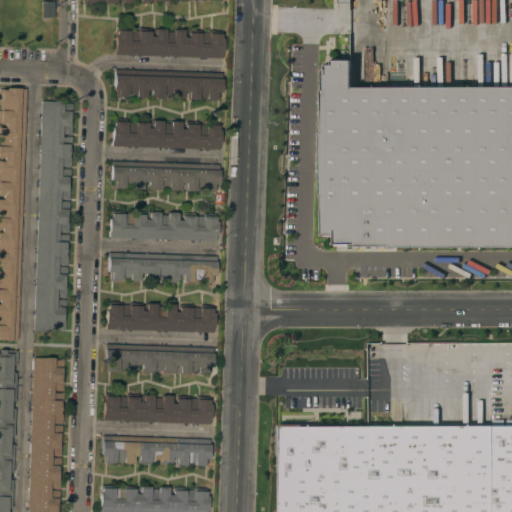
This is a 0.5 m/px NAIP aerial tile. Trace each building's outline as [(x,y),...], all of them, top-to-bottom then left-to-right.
[(52,2),(41,2),(40,18),(51,18),(52,2)] [(221,58),(221,34),(184,33),(184,32),(151,31),(151,32),(129,31),(114,31),(113,55),(221,58)] [(511,252),(334,253),(333,55),(511,53),(511,252)] [(219,79),(114,75),(113,96),(147,98),(147,97),(184,99),(218,101),(219,79)] [(16,340),(0,340),(0,232),(1,233),(1,230),(0,229),(0,199),(2,199),(2,195),(0,195),(0,161),(3,161),(3,157),(0,157),(0,90),(5,90),(5,88),(25,89),(16,340)] [(33,331),(62,331),(63,307),(54,307),(54,289),(62,290),(63,274),(55,274),(55,265),(65,265),(65,242),(56,242),(57,233),(66,233),(66,209),(58,209),(58,200),(67,200),(67,177),(59,176),(59,167),(68,167),(68,136),(69,136),(70,112),(60,112),(61,102),(38,101),(33,331)] [(110,146),(218,150),(218,125),(204,125),(204,135),(196,135),(196,125),(181,124),(181,123),(161,123),(161,121),(148,121),(148,123),(126,122),(126,120),(111,120),(110,146)] [(216,165),(109,166),(109,189),(127,188),(127,189),(144,189),(144,190),(181,189),(181,191),(216,191),(216,165)] [(215,240),(215,216),(194,215),(177,215),(177,213),(145,213),(145,215),(130,214),(130,224),(121,224),(122,214),(108,214),(107,239),(215,240)] [(213,262),(107,259),(106,279),(128,280),(128,281),(140,282),(140,279),(178,280),(178,283),(212,284),(213,262)] [(55,290),(54,307),(62,307),(63,291),(55,290)] [(104,329),(212,333),(212,309),(175,307),(175,305),(163,305),(162,317),(154,317),(154,304),(142,304),(142,307),(105,305),(104,329)] [(0,511),(0,350),(16,350),(15,365),(11,364),(11,373),(15,373),(14,401),(10,401),(10,408),(14,408),(13,437),(9,437),(9,444),(13,445),(12,472),(8,472),(8,480),(11,480),(11,508),(6,508),(6,511),(0,511)] [(210,353),(104,351),(104,372),(137,372),(137,370),(175,371),(175,373),(210,374),(210,353)] [(27,511),(56,511),(56,498),(48,498),(48,488),(56,489),(56,465),(49,465),(49,456),(58,456),(58,433),(50,433),(50,423),(60,423),(60,401),(51,401),(51,390),(61,390),(61,367),(52,367),(52,358),(28,358),(27,511)] [(101,420),(208,425),(209,400),(171,399),(172,397),(151,396),(151,395),(139,395),(139,396),(118,395),(118,405),(116,405),(116,396),(102,395),(101,420)] [(511,511),(279,511),(279,428),(511,428),(511,511)] [(207,444),(101,442),(100,463),(114,464),(114,451),(122,451),(122,464),(134,464),(134,463),(172,464),(206,465),(207,444)] [(206,511),(206,492),(185,492),(185,491),(169,491),(169,488),(156,488),(156,500),(148,500),(148,487),(136,487),(136,489),(120,489),(120,499),(112,499),(112,488),(98,488),(98,511),(206,511)]
